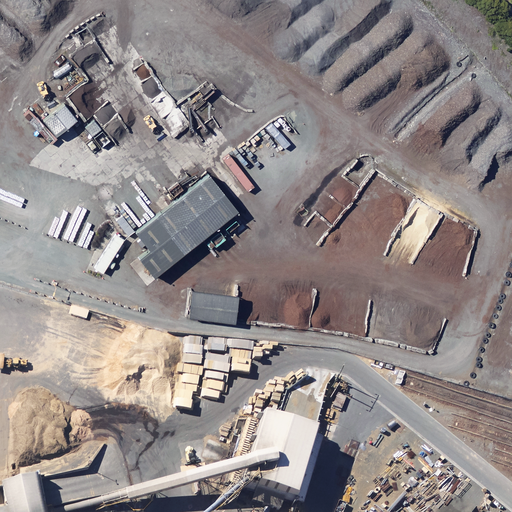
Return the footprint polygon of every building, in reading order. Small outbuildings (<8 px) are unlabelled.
[(74,117),(62,101),(40,118),(52,133),(74,117)] [(165,270),(243,210),(216,176),(138,236),(165,270)] [(233,291),(187,285),(184,312),(230,318),(233,291)] [(309,502),(330,437),(281,421),(260,487),(309,502)] [(402,472),(391,462),(384,469),(394,480),(402,472)] [(0,487),(18,484),(15,468),(0,470),(0,487)] [(39,511),(34,483),(0,488),(0,494),(3,511),(39,511)]
